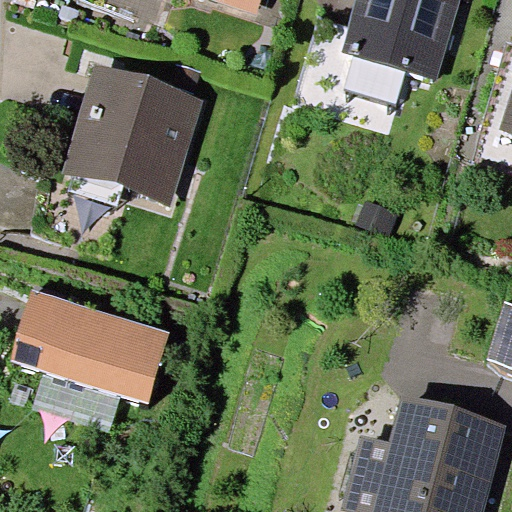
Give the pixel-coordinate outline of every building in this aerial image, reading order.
[(215,0),(249,11),(252,0),(215,0)] [(427,87),(452,0),(358,0),(341,61),(427,87)] [(511,47),(490,41),(471,97),(499,106),(488,138),(491,139),(496,124),(511,129),(511,47)] [(186,111),(99,85),(74,166),(113,178),(119,191),(158,202),(186,111)] [(360,207),(352,231),(384,242),(392,218),(360,207)] [(0,320),(0,370),(130,410),(154,329),(10,284),(0,320)] [(474,511),(495,436),(402,411),(390,459),(356,450),(340,511),(474,511)]
